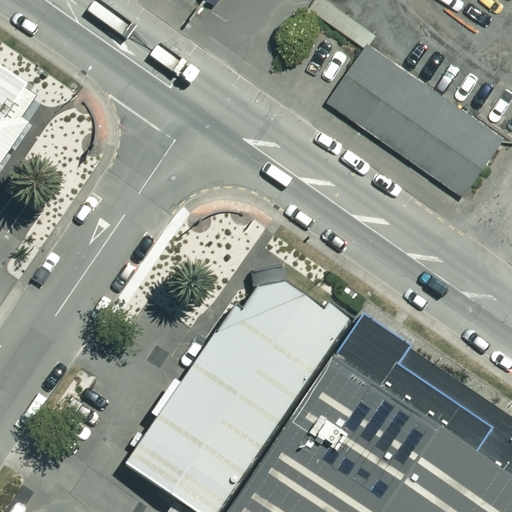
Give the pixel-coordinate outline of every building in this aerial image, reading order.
[(194,0),(208,9),(214,0),(194,0)] [(507,140),(368,41),(328,96),(467,195),(507,140)] [(0,150),(31,108),(0,85),(0,150)] [(120,463),(190,511),(222,511),(352,321),(325,301),(320,308),(281,281),(254,286),(238,310),(232,307),(214,334),(210,331),(120,463)] [(511,511),(511,418),(357,314),(352,321),(222,511),(511,511)]
